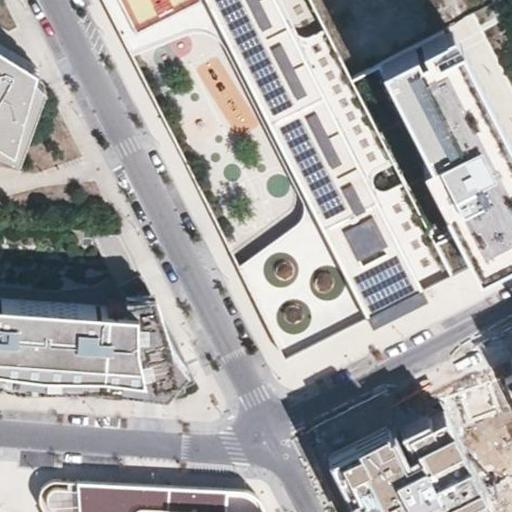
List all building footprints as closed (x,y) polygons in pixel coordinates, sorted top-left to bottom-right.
[(433,298),(428,288),(457,274),(355,75),(317,0),(107,0),(134,50),(170,34),(192,26),(206,24),(224,26),(311,199),(307,212),(284,232),(235,266),(283,359),(369,315),(375,326),(433,298)] [(419,160),(474,267),(511,247),(511,151),(446,25),(377,61),(426,157),(419,160)] [(0,140),(17,151),(40,72),(0,46),(0,140)] [(0,364),(46,372),(121,376),(164,382),(184,359),(166,330),(160,303),(0,294),(0,364)] [(392,424),(327,456),(354,511),(493,511),(442,409),(396,432),(392,424)] [(76,481),(62,480),(51,481),(44,487),(41,494),(41,502),(46,511),(261,511),(255,503),(250,499),(241,496),(76,481)]
